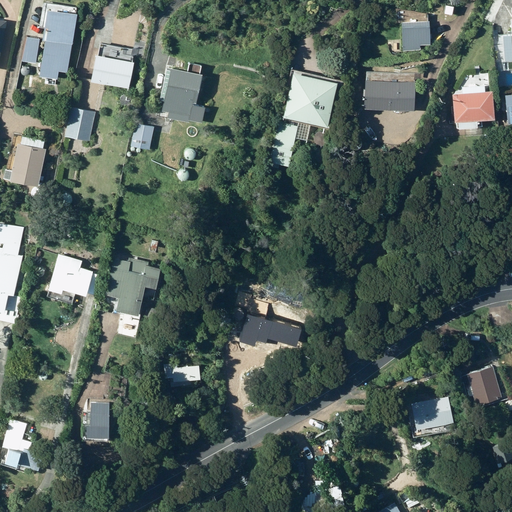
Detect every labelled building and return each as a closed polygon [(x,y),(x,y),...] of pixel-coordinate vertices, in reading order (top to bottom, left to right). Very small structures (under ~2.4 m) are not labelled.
[(511,9),(511,18),(511,26),(501,27),(503,56),(511,55),(511,9)] [(69,80),(79,18),(49,13),(44,41),(48,42),(40,83),(59,87),(60,79),(69,80)] [(431,19),(403,20),(404,48),(421,47),(421,41),(432,40),(431,19)] [(8,28),(0,26),(0,66),(0,64),(8,28)] [(37,72),(41,48),(28,46),(24,70),(37,72)] [(135,62),(96,53),(91,79),(129,88),(135,62)] [(197,96),(203,66),(171,59),(171,61),(166,60),(160,92),(164,93),(162,105),(173,107),(172,114),(190,117),(194,95),(197,96)] [(329,119),(339,73),(294,63),(284,109),(329,119)] [(486,78),(463,80),(463,87),(454,88),(456,114),(459,114),(460,121),(479,119),(479,112),(496,111),(494,84),(486,84),(486,78)] [(363,107),(413,111),(415,83),(365,79),(363,107)] [(97,120),(72,114),(65,143),(90,149),(97,120)] [(290,162),(299,121),(279,116),(270,157),(290,162)] [(150,145),(154,122),(135,118),(131,141),(150,145)] [(19,146),(13,173),(7,171),(5,181),(11,182),(11,184),(43,191),(44,185),(41,184),(48,153),(44,152),(46,145),(24,141),(22,147),(19,146)] [(48,180),(45,197),(54,198),(57,182),(48,180)] [(25,227),(0,221),(0,240),(3,242),(2,246),(0,245),(0,320),(15,324),(21,297),(14,296),(24,250),(20,249),(25,227)] [(122,304),(140,308),(146,279),(157,281),(161,262),(148,259),(148,258),(129,253),(129,255),(114,252),(106,288),(119,291),(117,299),(116,299),(114,307),(121,309),(122,304)] [(57,255),(48,290),(62,293),(63,290),(86,296),(87,293),(92,273),(92,271),(79,268),(81,261),(57,255)] [(295,290),(273,288),(272,301),(293,304),(295,290)] [(140,315),(120,310),(120,329),(136,332),(140,315)] [(297,346),(302,329),(248,314),(239,341),(255,346),(256,340),(266,342),(267,338),(297,346)] [(468,369),(476,396),(502,388),(493,361),(468,369)] [(173,382),(201,379),(200,366),(178,368),(178,365),(164,366),(165,379),(173,378),(173,382)] [(424,375),(434,372),(432,366),(422,370),(424,375)] [(455,414),(449,390),(428,395),(428,393),(406,398),(407,406),(404,407),(408,427),(412,426),(414,433),(455,423),(453,415),(455,414)] [(110,436),(109,398),(88,398),(88,420),(82,420),(82,436),(110,436)] [(18,458),(39,464),(43,452),(34,449),(31,444),(33,438),(22,435),(26,424),(13,420),(8,424),(3,441),(8,443),(6,450),(19,454),(18,458)] [(340,438),(325,439),(327,458),(341,457),(340,438)] [(406,499),(409,504),(418,498),(415,493),(406,499)] [(194,507),(205,503),(203,497),(192,502),(194,507)] [(373,511),(403,511),(395,498),(373,511)] [(319,511),(315,505),(314,505),(314,501),(298,501),(297,511),(319,511)]
